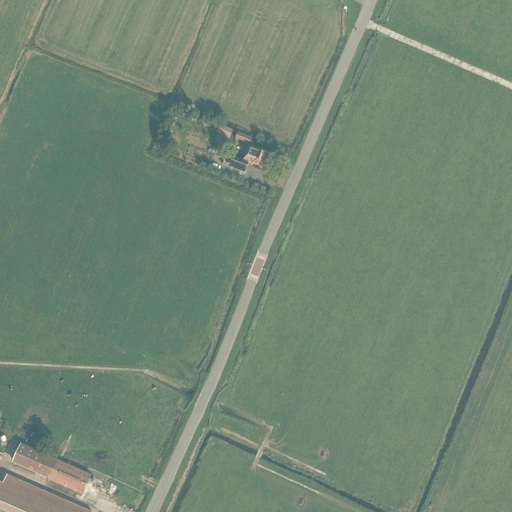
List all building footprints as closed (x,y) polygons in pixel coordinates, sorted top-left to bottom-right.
[(216,134),(230,139),(233,132),(219,126),(216,134)] [(238,130),(234,139),(249,146),(253,136),(238,130)] [(230,168),(245,174),(248,165),(249,163),(252,164),(263,169),(268,155),(257,150),(248,147),(243,161),(242,163),(233,159),(230,168)] [(82,497),(91,477),(21,446),(13,462),(50,479),(48,482),(82,497)] [(85,511),(7,477),(0,492),(0,511),(85,511)]
